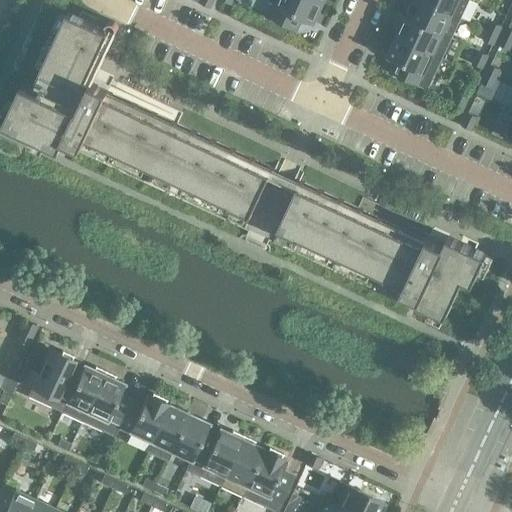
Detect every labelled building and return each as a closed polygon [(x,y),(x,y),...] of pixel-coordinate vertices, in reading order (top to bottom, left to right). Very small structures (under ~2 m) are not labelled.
[(324,0),(268,0),(269,1),(277,5),(272,17),(297,28),(302,17),(314,22),(324,0)] [(460,18),(422,0),(413,0),(412,3),(411,4),(412,4),(406,16),(451,37),(460,18)] [(468,0),(422,0),(460,18),(468,0)] [(110,32),(68,12),(33,87),(24,83),(5,122),(62,148),(66,140),(81,147),(80,151),(249,230),(270,239),(400,300),(403,293),(418,300),(418,302),(447,316),(464,279),(474,283),(488,254),(449,236),(446,242),(431,235),(429,240),(295,178),(293,183),(278,176),(280,170),(109,91),(109,90),(88,80),(110,32)] [(442,57),(451,37),(406,16),(405,18),(404,19),(405,19),(403,23),(403,22),(402,23),(403,23),(397,36),(442,57)] [(492,21),(488,31),(498,35),(502,26),(492,21)] [(493,44),(498,35),(488,31),(484,40),(493,44)] [(509,49),(511,43),(511,39),(504,35),(500,45),(509,49)] [(442,57),(397,36),(387,56),(399,62),(393,73),(427,89),(442,57)] [(479,50),(473,63),(482,68),(488,55),(479,50)] [(496,78),(500,69),(490,64),(486,74),(496,78)] [(491,87),(496,78),(486,74),(482,83),(491,87)] [(468,99),(458,94),(452,108),(462,112),(468,99)] [(478,117),(468,112),(462,125),(471,130),(478,117)] [(26,320),(16,340),(27,345),(36,325),(26,320)] [(63,410),(84,365),(83,364),(78,376),(67,371),(73,359),(72,359),(73,355),(62,350),(60,354),(49,349),(47,353),(47,354),(45,357),(45,358),(38,374),(32,371),(27,382),(32,385),(28,394),(63,410)] [(82,419),(105,370),(95,366),(94,369),(91,368),(91,367),(90,367),(90,368),(86,366),(86,365),(84,365),(63,410),(82,419)] [(114,434),(130,400),(118,395),(124,383),(122,382),(121,381),(121,382),(117,380),(116,379),(116,380),(113,378),(115,375),(105,370),(82,419),(114,434)] [(11,393),(16,382),(5,376),(0,386),(0,387),(3,389),(11,393)] [(18,382),(12,395),(22,399),(28,386),(18,382)] [(0,401),(5,404),(11,393),(3,389),(0,395),(0,401)] [(148,450),(169,404),(165,402),(166,399),(153,393),(151,396),(146,394),(145,395),(145,396),(143,400),(143,401),(141,405),(130,400),(114,434),(115,434),(119,426),(151,441),(147,449),(148,450)] [(167,459),(188,414),(187,413),(187,412),(186,412),(182,411),(182,410),(181,410),(169,404),(148,450),(167,459)] [(187,468),(208,423),(206,422),(206,421),(205,422),(202,420),(202,419),(201,419),(188,414),(167,459),(168,459),(172,450),(190,459),(186,468),(187,468)] [(220,484),(243,435),(232,430),(231,433),(227,431),(226,431),(222,429),(221,429),(219,428),(214,439),(203,435),(209,423),(208,423),(187,468),(220,484)] [(14,432),(10,440),(21,445),(25,437),(14,432)] [(242,494),(263,448),(262,448),(262,447),(261,447),(257,446),(257,445),(256,445),(252,443),(254,440),(243,435),(220,484),(242,494)] [(36,442),(25,437),(21,445),(33,450),(36,442)] [(60,438),(57,445),(67,450),(71,443),(60,438)] [(267,450),(263,448),(242,494),(277,510),(292,476),(280,471),(283,466),(283,465),(285,461),(286,461),(285,461),(286,459),(282,457),(283,454),(269,447),(267,450)] [(95,452),(91,460),(98,463),(102,455),(95,452)] [(316,468),(320,459),(321,458),(310,453),(305,463),(316,468)] [(72,469),(76,461),(65,456),(61,464),(72,469)] [(87,466),(76,461),(72,469),(84,474),(87,466)] [(112,487),(115,479),(104,474),(100,482),(112,487)] [(152,490),(156,483),(145,478),(141,485),(152,490)] [(127,485),(115,479),(112,487),(123,492),(127,485)] [(338,481),(329,501),(351,511),(378,511),(384,502),(338,481)] [(167,488),(156,483),(152,490),(163,495),(167,488)] [(0,511),(28,511),(35,498),(14,489),(11,495),(0,490),(0,511)] [(154,498),(143,492),(139,500),(151,505),(154,498)] [(303,498),(291,492),(286,504),(297,509),(303,498)] [(52,511),(54,508),(35,498),(28,511),(52,511)] [(166,503),(154,498),(151,505),(162,511),(166,503)] [(351,511),(329,501),(328,502),(337,506),(334,511),(351,511)]
